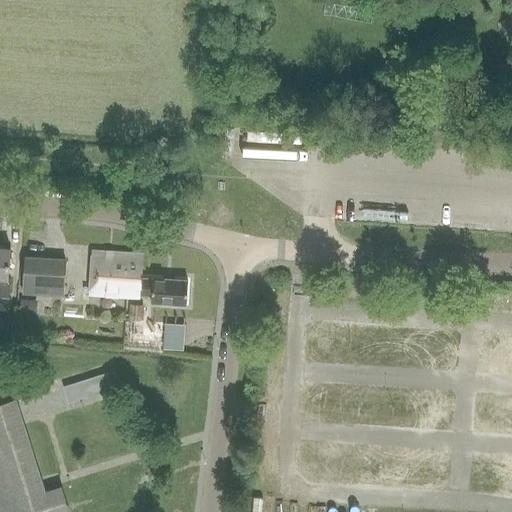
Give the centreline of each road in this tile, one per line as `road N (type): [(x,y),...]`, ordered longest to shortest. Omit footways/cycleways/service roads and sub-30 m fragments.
road 1 (unclassified): [(241,247),(511,264)]
road 2 (residential): [(209,511),(241,247)]
road 3 (residential): [(0,202),(106,211),(241,247)]
